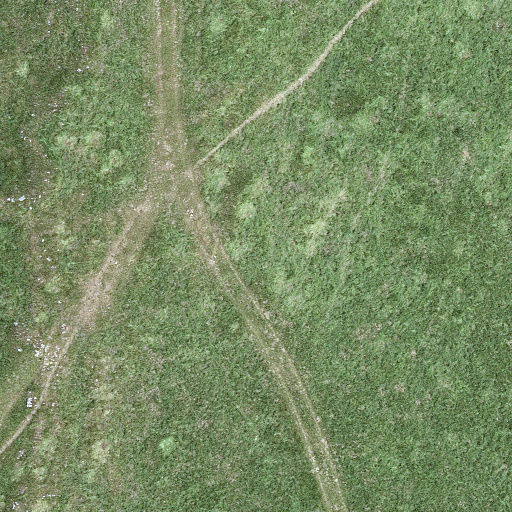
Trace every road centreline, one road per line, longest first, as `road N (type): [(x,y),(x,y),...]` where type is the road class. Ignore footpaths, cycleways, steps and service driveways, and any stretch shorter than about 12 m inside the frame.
road 1 (track): [(162,0),(160,70),(95,308),(0,461)]
road 2 (track): [(160,70),(199,237),(299,380),(339,511)]
